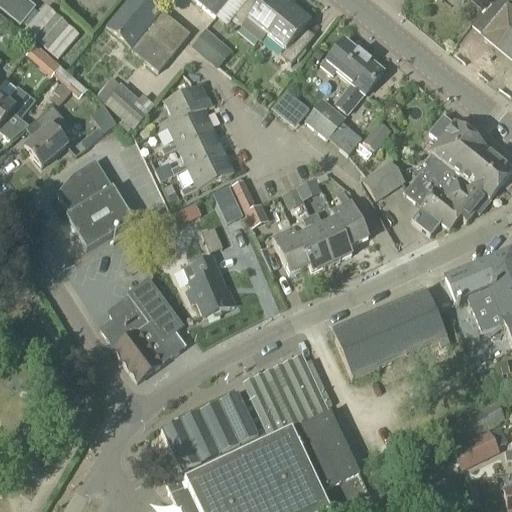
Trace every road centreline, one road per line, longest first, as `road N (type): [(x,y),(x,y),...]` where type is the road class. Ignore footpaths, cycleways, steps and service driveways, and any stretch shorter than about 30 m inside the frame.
road 1 (residential): [(399,276),(223,360),(134,417)]
road 2 (residential): [(134,417),(0,205)]
road 3 (residential): [(399,276),(351,189),(234,106)]
road 4 (secondary): [(511,134),(348,0)]
road 5 (residential): [(511,223),(399,276)]
